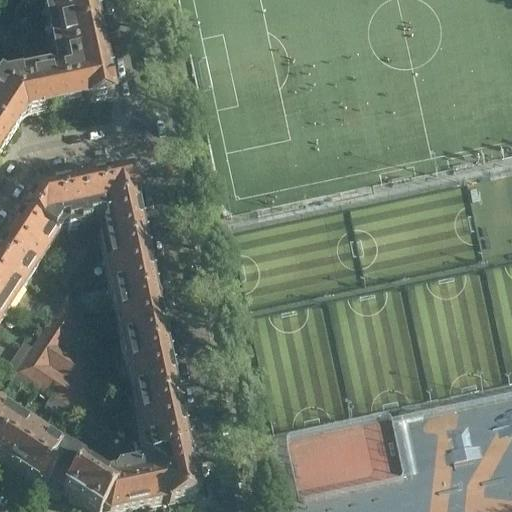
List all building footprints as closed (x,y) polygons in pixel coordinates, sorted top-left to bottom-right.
[(40,0),(43,10),(90,0),(89,0),(40,0)] [(96,33),(90,3),(90,0),(43,10),(50,43),(96,33)] [(10,42),(15,34),(7,28),(1,36),(10,42)] [(102,63),(96,33),(50,43),(57,75),(103,65),(103,63),(102,63)] [(111,101),(104,68),(103,65),(57,75),(54,79),(57,89),(59,89),(64,111),(111,101)] [(64,111),(59,89),(57,89),(54,79),(49,75),(0,85),(0,89),(24,119),(64,111)] [(24,119),(0,89),(0,138),(7,144),(23,119),(24,119)] [(137,225),(128,183),(129,183),(128,179),(123,180),(99,185),(107,225),(103,226),(104,231),(137,225)] [(107,225),(99,185),(57,194),(65,232),(66,234),(77,232),(78,236),(88,234),(87,230),(103,226),(107,225)] [(65,232),(57,194),(33,199),(20,219),(53,241),(58,233),(65,232)] [(45,254),(53,241),(20,219),(5,241),(42,265),(48,256),(45,254)] [(142,250),(137,225),(104,231),(101,236),(105,258),(142,250)] [(42,265),(5,241),(0,249),(0,269),(24,285),(32,273),(36,275),(42,265)] [(80,259),(85,250),(77,245),(71,253),(80,259)] [(148,276),(142,250),(105,258),(108,272),(105,273),(107,284),(148,276)] [(75,266),(80,259),(71,253),(66,260),(75,266)] [(70,273),(75,266),(66,260),(62,267),(70,273)] [(65,281),(70,273),(62,267),(57,275),(65,281)] [(0,328),(0,321),(18,295),(21,297),(27,287),(24,285),(0,269),(0,329),(0,328)] [(153,302),(148,276),(107,284),(109,296),(113,295),(116,309),(153,302)] [(59,308),(65,300),(56,294),(51,302),(59,308)] [(97,432),(97,431),(94,421),(92,411),(86,379),(84,370),(82,360),(77,338),(75,328),(73,318),(71,308),(68,295),(65,300),(59,308),(54,317),(31,351),(26,359),(20,368),(15,376),(14,377),(16,379),(25,384),(33,390),(51,402),(60,407),(68,413),(79,420),(87,425),(96,431),(97,432)] [(54,317),(59,308),(51,302),(45,311),(54,317)] [(158,327),(153,302),(116,309),(119,324),(115,325),(118,336),(158,327)] [(83,316),(81,306),(71,308),(73,318),(83,316)] [(85,326),(83,316),(73,318),(75,328),(85,326)] [(87,336),(85,326),(75,328),(77,338),(87,336)] [(164,353),(161,339),(158,327),(118,336),(120,347),(124,346),(127,361),(164,353)] [(26,359),(31,351),(22,345),(17,354),(26,359)] [(169,379),(164,353),(127,361),(130,375),(126,376),(128,387),(169,379)] [(20,368),(26,359),(17,354),(11,362),(20,368)] [(94,367),(92,358),(82,360),(84,370),(94,367)] [(15,376),(20,368),(11,362),(6,370),(15,376)] [(96,377),(94,367),(84,370),(86,379),(96,377)] [(19,393),(25,384),(16,379),(11,387),(19,393)] [(174,404),(169,379),(128,387),(131,398),(134,397),(137,412),(174,404)] [(27,398),(33,390),(25,384),(19,393),(27,398)] [(54,416),(60,407),(51,402),(46,411),(54,416)] [(180,430),(174,404),(137,412),(140,427),(137,427),(139,438),(180,430)] [(62,422),(68,413),(60,407),(54,416),(62,422)] [(105,419),(103,409),(92,411),(94,421),(105,419)] [(0,450),(15,429),(3,421),(5,418),(0,415),(0,450)] [(107,429),(105,419),(94,421),(97,431),(107,429)] [(82,434),(87,425),(79,420),(73,429),(82,434)] [(90,440),(96,431),(87,425),(82,434),(90,440)] [(0,466),(15,476),(38,440),(28,434),(26,436),(15,429),(0,450),(0,466)] [(109,438),(107,429),(97,431),(97,432),(96,431),(90,440),(98,445),(102,440),(109,438)] [(185,456),(180,430),(139,438),(141,450),(145,449),(148,463),(185,456)] [(121,447),(109,440),(109,438),(102,440),(98,445),(115,456),(121,447)] [(36,490),(58,457),(47,450),(48,447),(38,440),(15,476),(36,490)] [(63,501),(80,474),(84,469),(61,453),(58,457),(36,490),(58,504),(61,500),(63,501)] [(195,502),(185,456),(148,463),(152,466),(150,469),(160,475),(167,506),(167,508),(195,502)] [(140,511),(167,506),(160,475),(150,469),(148,472),(142,473),(137,470),(127,472),(135,511),(140,511)] [(135,511),(127,472),(117,474),(113,479),(104,481),(100,487),(80,474),(63,501),(80,511),(135,511)]
